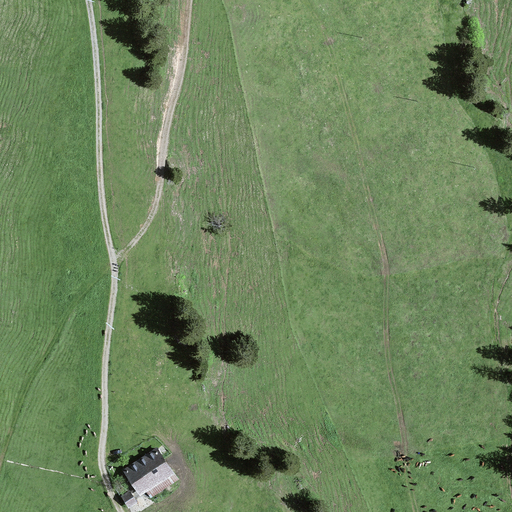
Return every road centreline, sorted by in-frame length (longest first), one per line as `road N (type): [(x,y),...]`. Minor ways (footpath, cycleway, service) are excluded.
road 1 (track): [(418,511),(387,344),(388,267),(328,40),(305,0)]
road 2 (track): [(194,0),(190,80),(155,223),(118,262)]
road 3 (track): [(118,262),(90,281),(24,384),(0,481)]
